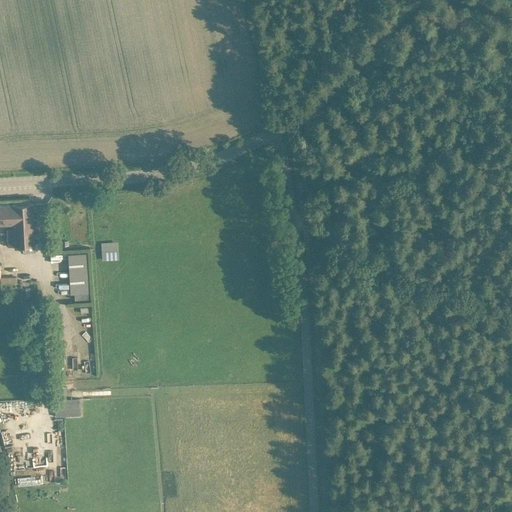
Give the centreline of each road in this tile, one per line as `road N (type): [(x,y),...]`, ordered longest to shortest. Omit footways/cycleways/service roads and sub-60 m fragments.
road 1 (unclassified): [(320,511),(300,217),(279,129)]
road 2 (tertiary): [(279,129),(198,165),(0,183)]
road 3 (track): [(300,217),(511,293)]
road 4 (track): [(324,94),(511,67)]
road 5 (tertiary): [(279,129),(324,94),(407,0)]
road 6 (unclassified): [(246,0),(279,129)]
